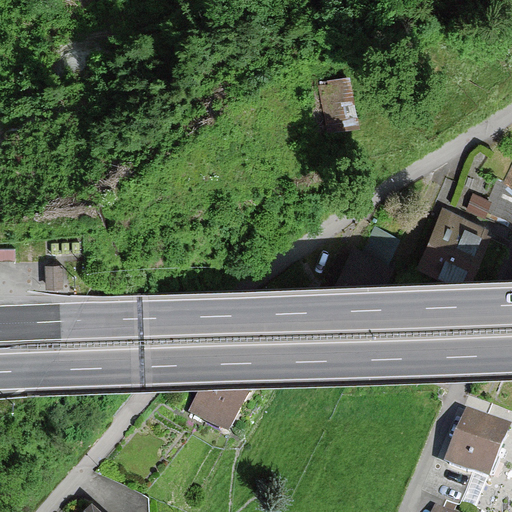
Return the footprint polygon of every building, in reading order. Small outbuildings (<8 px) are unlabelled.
[(350,64),(318,71),(330,120),(362,113),(350,64)] [(511,162),(502,182),(511,187),(511,162)] [(474,194),(467,212),(484,219),(491,201),(474,194)] [(490,231),(442,208),(412,272),(459,294),(490,231)] [(219,355),(188,412),(230,435),(261,378),(219,355)] [(511,428),(511,424),(466,407),(444,463),(491,482),(511,428)] [(470,480),(465,500),(478,503),(483,484),(470,480)] [(101,511),(91,502),(82,511),(101,511)] [(455,511),(435,503),(431,511),(455,511)]
